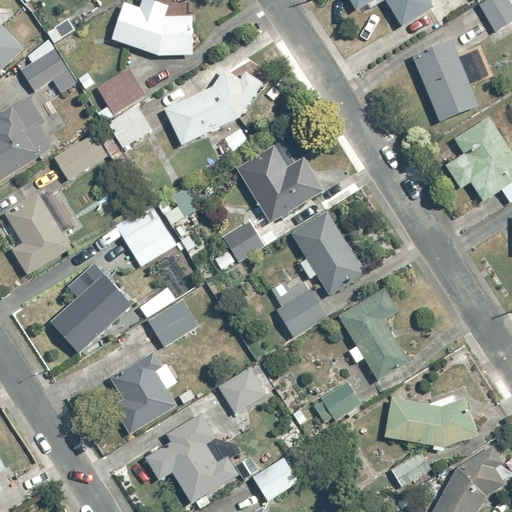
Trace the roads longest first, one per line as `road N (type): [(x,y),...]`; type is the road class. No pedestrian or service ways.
road 1 (residential): [(276,0),(511,367)]
road 2 (residential): [(0,351),(103,511)]
